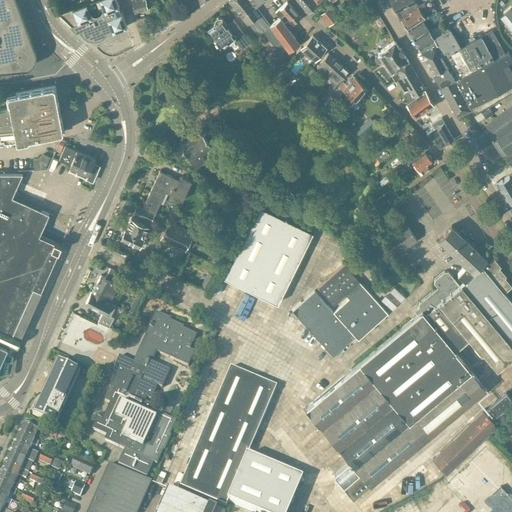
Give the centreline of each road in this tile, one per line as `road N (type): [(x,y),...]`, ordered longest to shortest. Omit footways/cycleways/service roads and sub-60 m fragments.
road 1 (tertiary): [(0,403),(23,381),(122,162),(124,125),(108,87)]
road 2 (residential): [(291,0),(453,167),(511,264)]
road 3 (residential): [(511,225),(379,0)]
